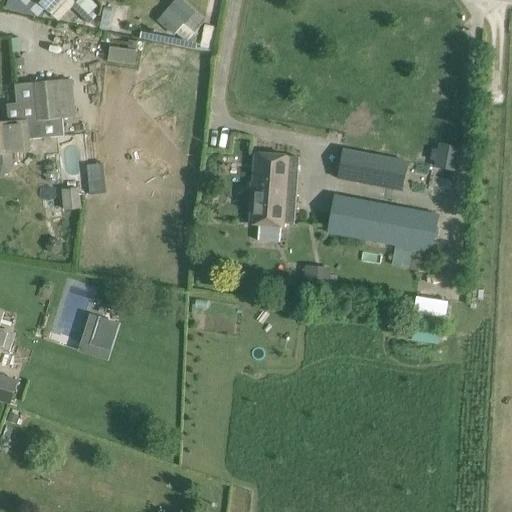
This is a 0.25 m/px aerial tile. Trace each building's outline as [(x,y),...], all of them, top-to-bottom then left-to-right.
[(63,0),(35,0),(36,1),(30,7),(37,14),(43,7),(50,14),(63,0)] [(79,0),(73,9),(87,19),(99,2),(95,0),(79,0)] [(175,0),(168,9),(158,20),(174,35),(176,33),(185,23),(195,32),(206,20),(182,0),(175,0)] [(134,65),(136,50),(109,46),(107,61),(134,65)] [(24,58),(15,59),(16,67),(25,66),(24,58)] [(64,136),(62,117),(75,116),(72,80),(32,83),(18,84),(19,105),(6,106),(7,122),(0,123),(0,173),(1,174),(8,174),(14,167),(12,153),(30,151),(28,139),(64,136)] [(441,145),(437,167),(454,170),(459,148),(441,145)] [(408,162),(342,149),(337,179),(402,191),(408,162)] [(253,191),(250,224),(259,225),(257,240),(281,242),(282,227),(283,227),(284,223),(294,224),(296,195),(297,184),(298,176),(298,175),(299,158),(256,154),(253,183),(253,191)] [(65,188),(66,208),(83,208),(82,187),(65,188)] [(439,213),(336,195),(329,234),(432,254),(439,213)] [(331,268),(306,265),(304,287),(329,290),(331,268)] [(83,352),(114,358),(122,320),(90,314),(83,352)] [(0,347),(9,350),(14,334),(0,329),(0,347)] [(0,400),(10,404),(17,383),(0,376),(0,400)]
